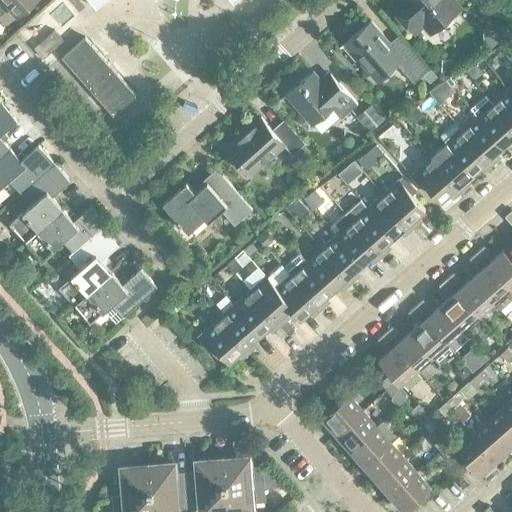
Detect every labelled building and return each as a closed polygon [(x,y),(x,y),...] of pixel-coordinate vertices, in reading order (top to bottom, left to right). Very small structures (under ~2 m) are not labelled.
[(2,0),(17,16),(34,0),(2,0)] [(424,20),(432,30),(458,7),(451,0),(399,0),(393,6),(413,29),(424,20)] [(438,76),(430,67),(400,33),(390,41),(371,20),(341,45),(355,61),(358,58),(377,80),(397,63),(414,82),(423,74),(430,82),(438,76)] [(53,32),(43,40),(52,51),(62,42),(53,32)] [(63,55),(114,113),(136,94),(85,36),(63,55)] [(341,117),(358,103),(339,82),(330,90),(313,70),(286,94),(312,124),(332,107),(341,117)] [(493,93),(489,97),(511,123),(511,92),(508,88),(497,98),(493,93)] [(471,107),(477,115),(504,145),(511,137),(511,123),(489,97),(486,94),(471,107)] [(0,156),(10,147),(0,135),(0,134),(18,119),(2,101),(0,102),(0,156)] [(358,117),(370,130),(385,117),(373,103),(358,117)] [(462,120),(458,124),(492,163),(498,158),(494,153),(504,145),(477,115),(466,125),(462,120)] [(310,149),(304,143),(305,142),(284,119),(272,129),(261,117),(226,148),(250,174),(284,144),(293,153),(294,152),(300,158),(310,149)] [(440,134),(447,142),(473,172),(483,163),(487,168),(492,163),(458,124),(456,121),(440,134)] [(431,147),(427,151),(462,190),(468,185),(464,180),(473,172),(447,142),(435,152),(431,147)] [(0,188),(10,179),(21,191),(55,161),(39,143),(21,159),(10,147),(0,156),(0,188)] [(462,190),(427,151),(424,154),(428,159),(415,169),(442,199),(452,190),(456,195),(462,190)] [(10,222),(26,240),(63,207),(53,195),(71,179),(55,161),(21,191),(31,203),(10,222)] [(235,223),(252,208),(223,175),(211,185),(207,181),(196,191),(187,181),(164,202),(189,230),(205,216),(208,220),(222,208),(235,223)] [(383,184),(379,188),(413,227),(419,222),(415,218),(425,208),(399,178),(387,189),(383,184)] [(379,196),(368,206),(394,236),(404,228),(408,232),(413,227),(379,188),(375,191),(379,196)] [(325,201),(316,189),(305,197),(314,209),(325,201)] [(287,206),(294,214),(303,206),(296,198),(287,206)] [(394,236),(368,206),(361,199),(346,212),(383,254),(388,249),(384,245),(394,236)] [(63,239),(73,250),(74,251),(104,225),(105,226),(108,222),(92,203),(74,219),(63,207),(26,240),(41,258),(63,239)] [(331,226),(337,233),(363,263),(373,254),(377,259),(383,254),(346,212),(331,226)] [(59,285),(75,304),(112,271),(102,259),(120,243),(105,226),(104,225),(74,251),(73,250),(69,254),(80,267),(59,285)] [(276,243),(265,230),(258,236),(269,249),(276,243)] [(322,238),(318,242),(352,281),(358,276),(354,271),(363,263),(337,233),(326,243),(322,238)] [(318,250),(306,260),(333,290),(342,281),(346,286),(352,281),(318,242),(314,245),(318,250)] [(484,245),(477,251),(483,258),(489,252),(484,245)] [(511,258),(504,249),(487,263),(511,289),(511,287),(511,258)] [(483,258),(477,251),(470,257),(476,264),(483,258)] [(333,290),(306,260),(299,252),(284,265),(287,269),(321,308),(327,303),(323,298),(333,290)] [(487,263),(472,276),(495,303),(511,289),(487,263)] [(221,271),(228,279),(234,273),(227,265),(221,271)] [(112,271),(75,304),(90,322),(112,302),(123,316),(157,286),(141,267),(123,283),(112,271)] [(267,275),(266,275),(302,317),(312,308),(316,313),(321,308),(287,269),(283,272),(287,277),(277,286),(267,275)] [(453,272),(447,278),(452,285),(459,279),(453,272)] [(250,281),(246,285),(281,324),(286,319),(282,314),(291,306),(301,318),(302,317),(266,275),(254,286),(250,281)] [(472,276),(457,290),(480,316),(495,303),(472,276)] [(452,285),(447,278),(440,284),(445,291),(452,285)] [(246,292),(235,302),(261,332),(271,324),(275,329),(281,324),(246,285),(242,288),(246,292)] [(457,290),(441,303),(465,330),(480,316),(457,290)] [(423,299),(416,305),(422,312),(428,306),(423,299)] [(220,308),(216,311),(250,350),(256,345),(252,341),(261,332),(235,302),(224,312),(220,308)] [(441,303),(426,317),(449,343),(465,330),(441,303)] [(422,312),(416,305),(409,311),(415,317),(422,312)] [(250,350),(216,311),(212,315),(216,319),(198,335),(211,350),(217,345),(230,360),(240,351),(244,355),(250,350)] [(426,317),(411,330),(434,356),(449,343),(426,317)] [(392,326),(385,332),(391,338),(398,332),(392,326)] [(411,330),(395,344),(419,370),(434,356),(411,330)] [(391,338),(385,332),(378,338),(384,344),(391,338)] [(419,370),(395,344),(379,358),(402,384),(419,370)] [(501,353),(507,359),(511,354),(511,351),(508,347),(501,353)] [(484,368),(477,374),(483,381),(490,375),(484,368)] [(483,381),(477,374),(469,380),(476,388),(483,381)] [(381,381),(387,388),(394,382),(388,375),(381,381)] [(394,382),(387,388),(393,395),(400,389),(394,382)] [(322,416),(337,433),(363,409),(349,393),(345,396),(344,394),(336,401),(338,403),(322,416)] [(453,394),(446,401),(452,408),(459,402),(453,394)] [(452,408),(446,401),(439,407),(445,414),(452,408)] [(411,408),(418,416),(425,410),(418,402),(411,408)] [(511,414),(504,405),(489,419),(511,445),(511,444),(511,414)] [(337,433),(350,448),(377,425),(363,409),(337,433)] [(425,410),(418,416),(424,423),(431,417),(425,410)] [(364,463),(390,440),(396,435),(382,419),(377,425),(350,448),(364,463)] [(489,419),(473,432),(496,459),(511,445),(489,419)] [(496,459),(473,432),(457,447),(480,473),(496,459)] [(435,443),(441,450),(448,444),(441,437),(435,443)] [(364,463),(377,478),(403,455),(390,440),(364,463)] [(448,444),(441,450),(447,457),(454,451),(448,444)] [(377,478),(390,494),(417,470),(403,455),(377,478)] [(248,456),(223,458),(227,508),(253,506),(252,500),(265,499),(262,465),(249,466),(248,456)] [(199,470),(187,471),(190,505),(202,504),(202,510),(227,508),(223,458),(198,460),(199,470)] [(174,462),(149,464),(153,511),(178,511),(178,506),(190,505),(187,471),(175,472),(174,462)] [(153,511),(149,464),(123,466),(126,494),(113,495),(114,511),(153,511)] [(286,483),(273,468),(266,468),(268,488),(276,488),(286,483)] [(417,470),(390,494),(405,510),(420,496),(422,498),(429,492),(427,490),(431,487),(417,470)]
